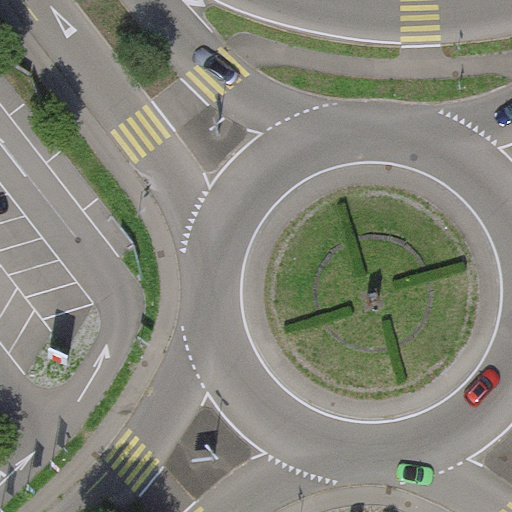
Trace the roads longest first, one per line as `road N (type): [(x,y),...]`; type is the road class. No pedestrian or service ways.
road 1 (secondary): [(44,0),(215,237)]
road 2 (secondary): [(343,136),(219,77),(153,0)]
road 3 (secondary): [(511,10),(388,21),(285,0)]
road 4 (primary): [(209,336),(177,404),(133,466),(86,511)]
road 5 (primary): [(343,136),(279,160),(231,207),(215,237)]
road 6 (primary): [(209,336),(251,409),(284,436),(323,452)]
road 7 (primary): [(405,453),(477,415),(511,365)]
